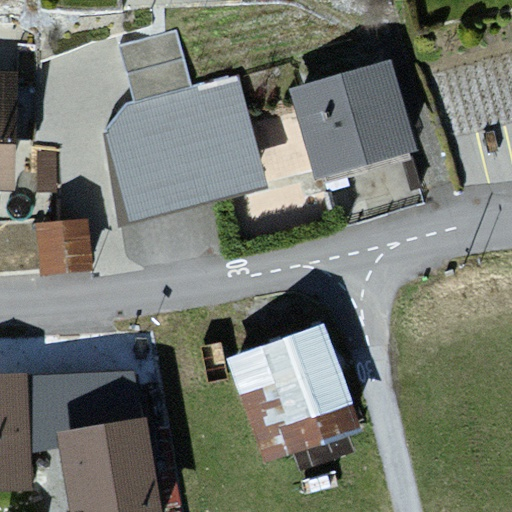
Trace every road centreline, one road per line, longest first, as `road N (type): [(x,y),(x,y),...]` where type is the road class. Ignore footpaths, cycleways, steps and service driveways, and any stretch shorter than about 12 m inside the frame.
road 1 (residential): [(343,255),(71,302),(0,303)]
road 2 (residential): [(343,255),(403,511)]
road 3 (residential): [(511,219),(343,255)]
